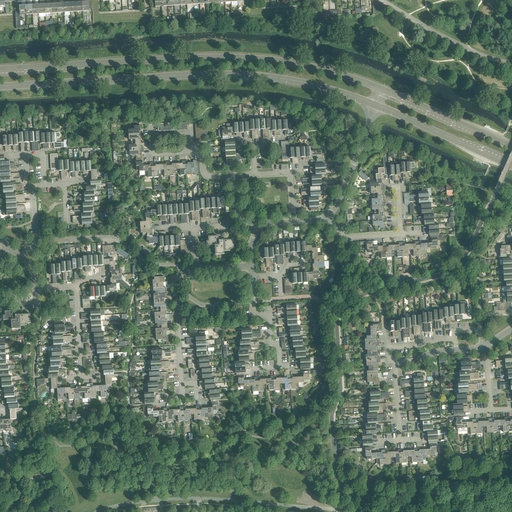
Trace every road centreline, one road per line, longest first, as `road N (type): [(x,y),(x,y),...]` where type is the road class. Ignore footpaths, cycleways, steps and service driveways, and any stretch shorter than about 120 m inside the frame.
road 1 (secondary): [(379,88),(266,59),(0,70)]
road 2 (secondary): [(0,87),(265,77),(373,104)]
road 3 (secondary): [(373,104),(511,165)]
road 4 (residential): [(182,403),(174,285),(195,267)]
road 5 (secondary): [(511,147),(379,88)]
road 6 (residential): [(328,217),(373,104)]
